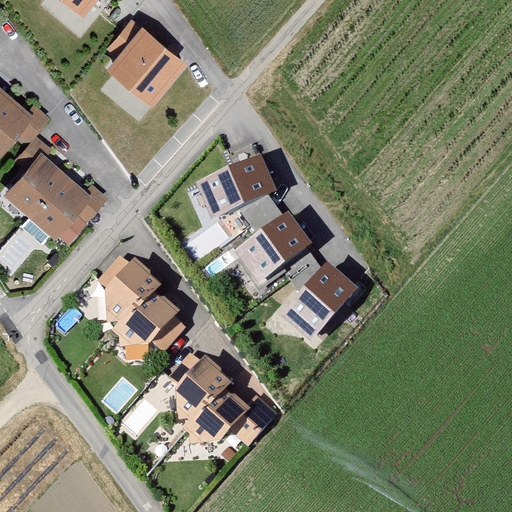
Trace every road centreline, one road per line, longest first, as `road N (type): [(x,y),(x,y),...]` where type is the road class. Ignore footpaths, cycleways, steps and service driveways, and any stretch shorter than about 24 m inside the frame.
road 1 (residential): [(21,330),(319,0)]
road 2 (unknown): [(0,46),(146,198),(254,391)]
road 3 (residential): [(21,330),(146,511)]
